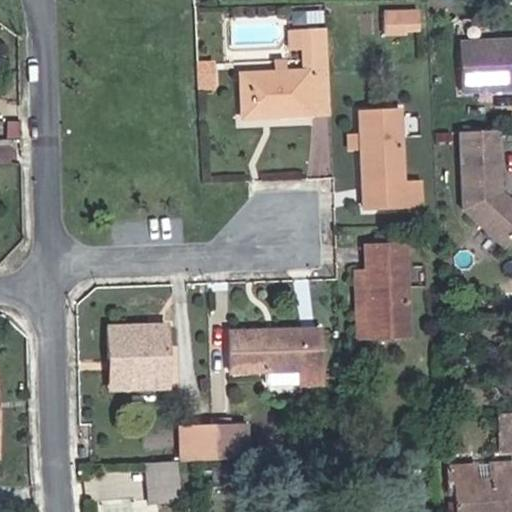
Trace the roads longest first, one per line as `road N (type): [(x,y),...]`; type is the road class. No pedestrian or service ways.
road 1 (residential): [(29,0),(39,24),(43,278)]
road 2 (residential): [(281,245),(112,262),(43,278)]
road 3 (residential): [(43,278),(57,511)]
